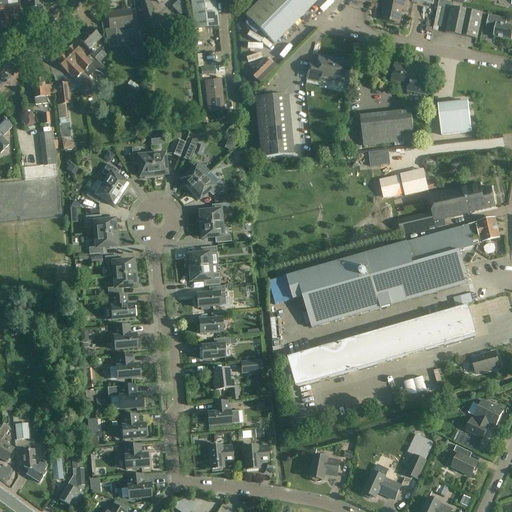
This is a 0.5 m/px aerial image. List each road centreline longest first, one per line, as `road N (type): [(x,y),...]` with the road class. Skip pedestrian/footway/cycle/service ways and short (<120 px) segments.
road 1 (residential): [(346,511),(176,480),(172,333),(161,324),(156,235)]
road 2 (unknown): [(511,277),(302,343)]
road 3 (residential): [(511,66),(359,32),(351,16),(361,0)]
road 4 (unknown): [(511,329),(338,387)]
